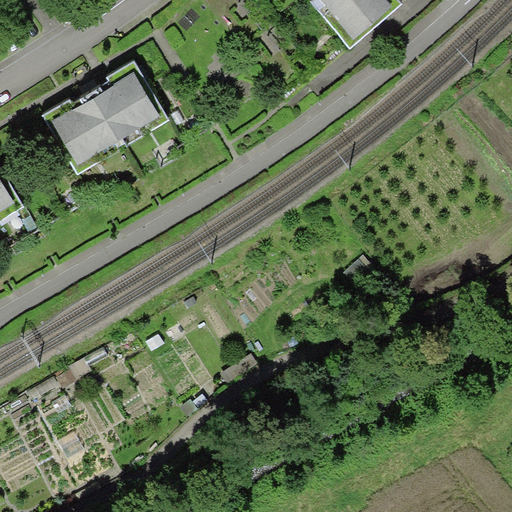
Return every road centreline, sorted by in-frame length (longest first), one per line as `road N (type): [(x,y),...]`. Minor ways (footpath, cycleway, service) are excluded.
road 1 (track): [(75,511),(294,355),(471,302),(511,278)]
road 2 (residential): [(135,0),(0,83)]
